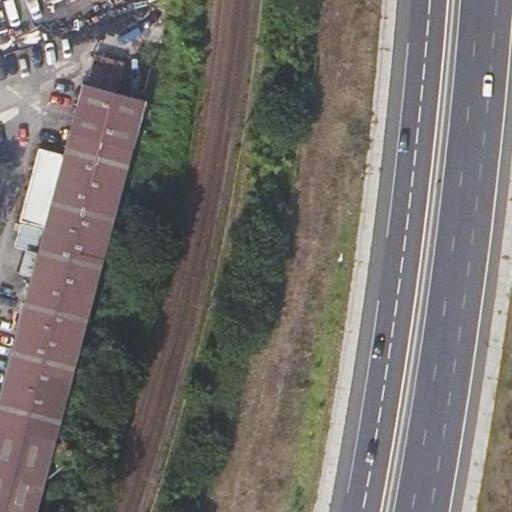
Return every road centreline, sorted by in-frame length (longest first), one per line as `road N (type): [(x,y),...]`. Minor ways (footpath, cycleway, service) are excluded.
road 1 (motorway): [(431,0),(357,511)]
road 2 (motorway): [(424,511),(467,212),(487,0)]
